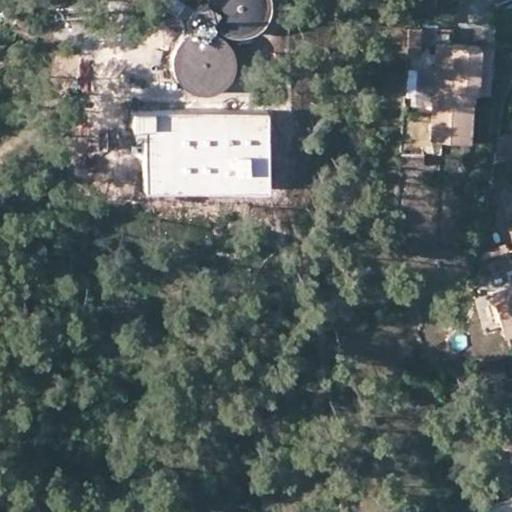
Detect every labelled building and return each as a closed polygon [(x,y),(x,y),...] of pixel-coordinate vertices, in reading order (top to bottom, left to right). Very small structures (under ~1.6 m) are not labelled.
[(216,21),(222,26),(228,29),(236,32),(242,31),(250,29),(257,25),(264,19),(267,13),(269,5),(269,0),(201,0),(194,3),(189,0),(184,0),(180,9),(187,14),(187,30),(185,32),(180,36),(176,41),(174,47),(173,53),(173,61),(175,67),(178,74),(184,80),(193,85),(202,87),(211,86),(218,83),(225,78),(230,73),(234,66),(235,58),(235,50),(233,43),(229,36),(225,31),(220,28),(214,26),(209,25),(214,18),(216,21)] [(418,26),(406,24),(404,53),(417,54),(418,26)] [(477,45),(435,42),(433,74),(431,114),(430,138),(467,139),(469,91),(475,91),(477,45)] [(475,91),(485,92),(488,45),(477,45),(475,91)] [(431,114),(433,74),(418,73),(416,113),(431,114)] [(267,196),(267,112),(132,111),(132,135),(148,135),(148,196),(267,196)] [(511,155),(511,132),(496,137),(492,162),(511,155)] [(511,320),(511,269),(505,272),(509,286),(490,292),(500,325),(511,320)] [(511,320),(500,325),(503,335),(511,332),(511,320)] [(502,372),(498,358),(480,364),(484,377),(502,372)] [(511,415),(501,418),(509,451),(511,449),(511,415)]
